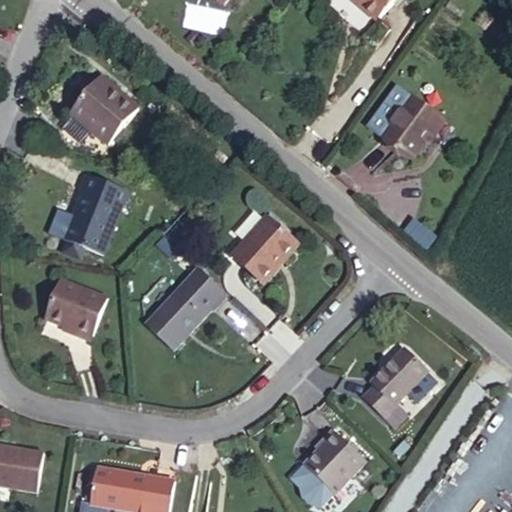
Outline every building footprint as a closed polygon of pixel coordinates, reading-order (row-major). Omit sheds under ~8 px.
[(212,0),(222,9),(231,0),(212,0)] [(350,0),(377,24),(399,0),(350,0)] [(511,38),(506,33),(489,53),(501,62),(511,50),(511,38)] [(90,85),(59,114),(95,150),(129,116),(112,99),(109,103),(90,85)] [(413,97),(400,87),(369,127),(383,137),(413,97)] [(444,120),(413,97),(383,137),(414,161),(444,120)] [(204,153),(199,158),(207,166),(212,161),(204,153)] [(109,196),(67,178),(60,193),(65,195),(45,243),(83,259),(109,196)] [(212,261),(238,287),(261,263),(265,267),(280,251),(250,223),(212,261)] [(54,341),(68,347),(86,303),(40,284),(22,324),(56,337),(54,341)] [(151,355),(184,322),(158,296),(124,330),(151,355)] [(355,392),(345,404),(369,425),(379,413),(377,411),(408,375),(384,352),(352,389),(355,392)] [(379,413),(369,425),(375,431),(385,419),(379,413)] [(345,465),(311,434),(301,443),(305,447),(284,469),(314,497),(345,465)] [(0,493),(18,497),(26,459),(0,453),(0,493)] [(126,511),(133,484),(82,475),(76,511),(126,511)] [(157,511),(162,490),(133,484),(126,511),(157,511)]
